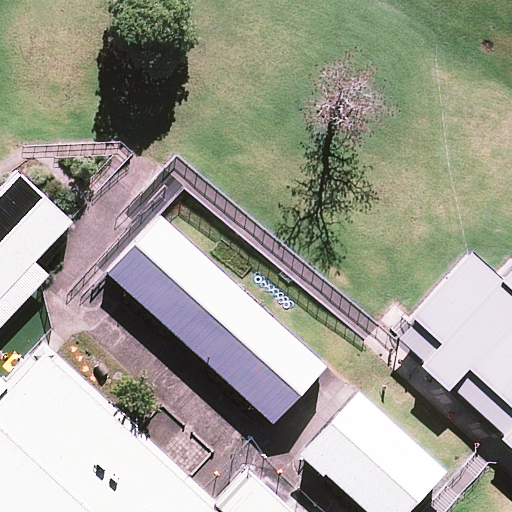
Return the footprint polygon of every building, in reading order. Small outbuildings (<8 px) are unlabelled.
[(0,295),(68,225),(18,177),(0,196),(0,295)] [(330,376),(161,222),(111,277),(280,431),(330,376)] [(217,511),(215,510),(50,357),(0,409),(0,511),(217,511)] [(418,511),(449,478),(358,397),(301,460),(359,511),(418,511)] [(295,511),(251,471),(215,510),(217,511),(295,511)]
